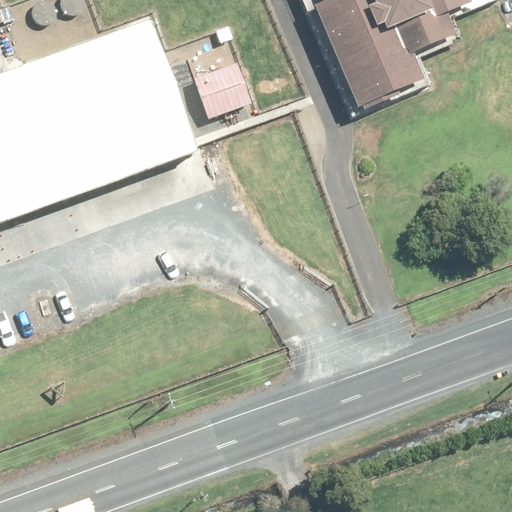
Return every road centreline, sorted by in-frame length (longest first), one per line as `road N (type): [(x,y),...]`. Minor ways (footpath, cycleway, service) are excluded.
road 1 (secondary): [(43,511),(511,339)]
road 2 (unknown): [(0,261),(98,227),(161,220),(195,227),(296,296),(357,396)]
